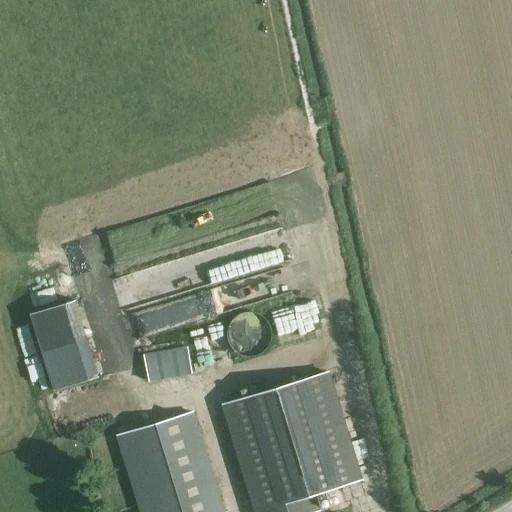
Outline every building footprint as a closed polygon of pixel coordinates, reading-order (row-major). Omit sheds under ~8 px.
[(287,231),(115,277),(125,314),(129,312),(135,332),(199,315),(192,289),(296,261),(287,231)] [(34,312),(55,390),(100,378),(79,300),(34,312)] [(283,344),(310,335),(301,304),(274,312),(283,344)] [(269,349),(269,342),(269,337),(267,331),(264,326),(261,323),(257,319),(253,317),(247,315),(242,315),(236,315),(231,316),(226,319),(222,322),(219,326),(216,331),(214,336),(214,341),(214,347),(215,352),(218,357),(221,361),(225,365),(230,368),(236,370),(241,370),(247,370),(252,368),(257,366),(261,362),(264,358),(267,353),(269,349)] [(148,351),(151,379),(196,374),(193,346),(148,351)] [(224,404),(257,511),(315,511),(318,511),(313,495),(360,481),(327,372),(224,404)] [(114,436),(137,511),(223,511),(193,412),(114,436)] [(377,468),(378,468),(379,479),(377,479),(378,490),(385,490),(387,507),(397,506),(392,451),(375,453),(377,468)]
